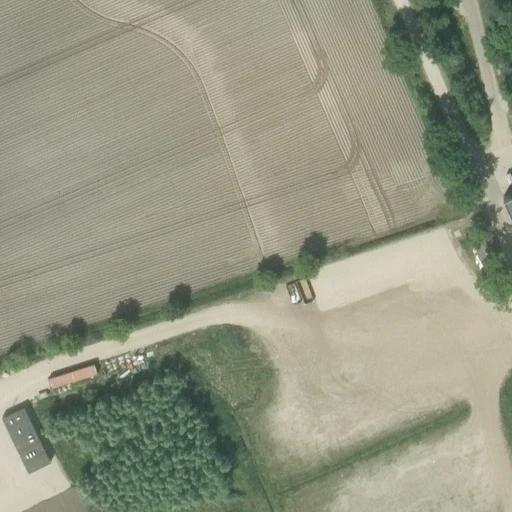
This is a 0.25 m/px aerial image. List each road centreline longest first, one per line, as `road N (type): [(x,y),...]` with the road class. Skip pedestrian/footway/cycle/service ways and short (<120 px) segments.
road 1 (track): [(0,388),(132,338),(224,314),(413,341),(511,317)]
road 2 (track): [(479,180),(395,0)]
road 3 (track): [(470,0),(505,170)]
